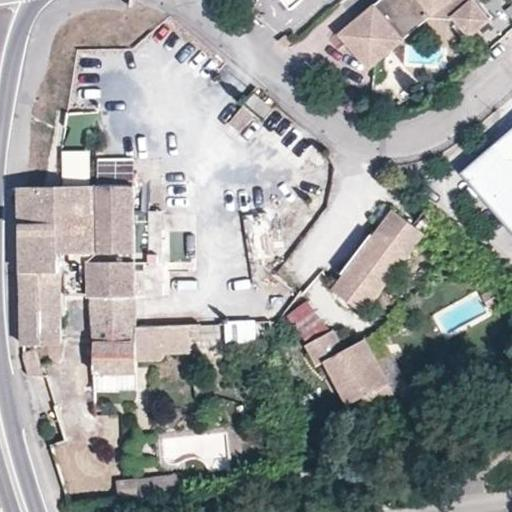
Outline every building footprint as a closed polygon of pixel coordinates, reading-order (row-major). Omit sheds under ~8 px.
[(301,0),(272,0),(285,14),(301,0)] [(463,40),(465,38),(449,19),(470,0),(378,0),(379,9),(371,16),(361,13),(341,30),(338,46),(355,66),(368,68),(390,49),(389,36),(411,18),(418,26),(423,21),(446,19),(463,40)] [(379,9),(378,0),(376,0),(361,13),(371,16),(379,9)] [(470,0),(449,19),(465,38),(486,20),(470,0)] [(390,49),(418,26),(411,18),(389,36),(390,49)] [(250,100),(243,108),(256,118),(263,110),(250,100)] [(511,129),(455,180),(511,245),(511,129)] [(134,187),(54,188),(26,188),(17,188),(21,346),(60,345),(58,254),(90,254),(110,254),(111,279),(134,279),(134,187)] [(424,239),(393,214),(330,293),(361,318),(424,239)] [(134,328),(134,279),(111,279),(110,254),(90,254),(92,328),(134,328)] [(306,345),(328,328),(305,300),(284,318),(306,345)] [(257,346),(256,323),(226,324),(227,347),(257,346)] [(94,374),(134,373),(133,350),(134,328),(92,328),(94,374)] [(188,332),(138,334),(139,365),(162,364),(166,359),(190,358),(188,332)] [(333,332),(305,347),(317,368),(325,364),(349,408),(361,401),(368,413),(395,399),(364,342),(344,352),(333,332)] [(23,361),(25,370),(38,366),(36,357),(23,361)] [(96,447),(95,404),(58,405),(59,448),(96,447)]
